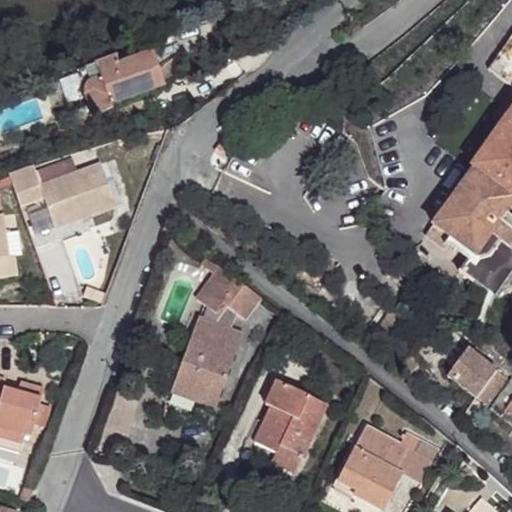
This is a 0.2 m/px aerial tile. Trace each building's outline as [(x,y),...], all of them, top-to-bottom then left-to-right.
[(474,171),(427,237),(445,251),(452,241),(474,256),(460,274),(495,299),(511,275),(511,219),(505,215),(511,204),(511,36),(487,71),(511,88),(511,94),(493,120),(505,128),(489,150),(486,148),(471,169),(474,171)] [(59,114),(64,127),(114,108),(112,103),(163,85),(151,51),(117,63),(114,56),(75,70),(88,104),(59,114)] [(226,137),(215,150),(226,159),(236,146),(235,142),(226,137)] [(36,174),(40,186),(77,173),(73,161),(36,174)] [(8,176),(20,207),(44,199),(55,229),(116,207),(101,165),(77,173),(40,186),(36,174),(33,167),(8,176)] [(0,278),(18,276),(15,256),(8,257),(5,233),(0,202),(0,278)] [(5,233),(8,257),(15,256),(21,255),(18,232),(5,233)] [(236,314),(245,321),(261,299),(205,258),(201,266),(214,275),(231,288),(221,303),(236,314)] [(207,308),(203,319),(231,330),(236,314),(221,303),(231,288),(214,275),(196,300),(207,308)] [(393,306),(378,330),(391,340),(408,315),(393,306)] [(199,318),(171,394),(215,410),(242,334),(231,330),(203,319),(199,318)] [(488,407),(508,380),(481,359),(484,355),(476,349),(473,353),(467,349),(448,377),(488,407)] [(413,353),(400,366),(408,375),(421,363),(413,353)] [(0,438),(22,444),(24,435),(31,437),(34,425),(45,428),(50,408),(40,405),(41,399),(18,393),(3,389),(5,380),(0,378),(0,438)] [(271,408),(254,443),(277,453),(280,447),(302,457),(327,406),(276,382),(265,405),(271,408)] [(20,383),(18,393),(41,399),(44,390),(20,383)] [(121,456),(140,397),(119,391),(100,449),(121,456)] [(408,448),(415,451),(420,441),(406,434),(401,444),(365,426),(337,481),(356,491),(354,495),(384,511),(402,475),(397,472),(408,448)] [(277,453),(272,463),(295,473),(302,457),(280,447),(277,453)] [(433,461),(415,451),(408,448),(397,472),(402,475),(421,484),(433,461)] [(492,511),(482,503),(473,511),(492,511)]
